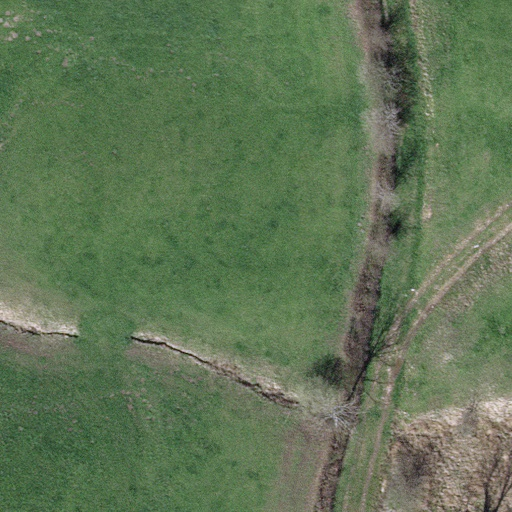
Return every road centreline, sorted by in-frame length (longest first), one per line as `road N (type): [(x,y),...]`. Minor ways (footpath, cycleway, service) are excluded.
road 1 (track): [(511,204),(408,301),(384,355),(350,511)]
road 2 (track): [(384,355),(401,254),(405,108),(394,0)]
road 3 (track): [(0,372),(102,443),(117,511)]
